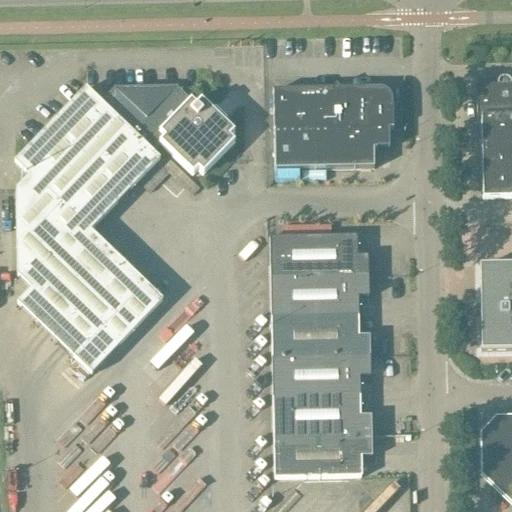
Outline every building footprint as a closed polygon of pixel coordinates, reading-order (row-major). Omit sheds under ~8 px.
[(496,88),(475,89),(475,121),(481,121),(482,200),(511,199),(511,88),(511,86),(510,84),(508,83),(506,81),(504,81),(502,81),(500,82),(499,83),(497,84),(497,86),(496,87),(496,88)] [(272,92),(273,132),(274,172),(373,171),(373,151),(388,151),(388,131),(393,131),(392,107),(391,102),(390,99),(389,96),(385,93),(381,91),(377,91),(364,91),(364,90),(338,91),(336,89),(337,88),(335,87),(332,91),(272,92)] [(159,161),(152,155),(160,146),(192,177),(197,172),(202,177),(234,144),(228,139),(234,133),(223,122),(225,119),(214,109),(212,112),(201,102),(196,107),(191,102),(190,103),(175,89),(114,91),(100,105),(85,90),(14,164),(28,178),(15,192),(17,278),(30,291),(17,306),(91,377),(162,303),(90,233),(159,161)] [(269,239),(270,281),(368,279),(368,258),(357,258),(357,238),(269,239)] [(511,354),(511,268),(479,269),(480,355),(511,354)] [(270,281),(270,320),(358,319),(358,299),(368,299),(368,279),(270,281)] [(270,320),(271,361),(369,359),(369,338),(358,338),(358,319),(270,320)] [(271,361),(272,400),(359,399),(359,379),(370,379),(369,359),(271,361)] [(272,400),(272,439),(370,439),(370,418),(360,418),(359,399),(272,400)] [(511,416),(495,417),(479,434),(480,477),(511,507),(511,416)] [(273,481),(361,479),(361,459),(371,459),(370,439),(272,439),(273,481)]
